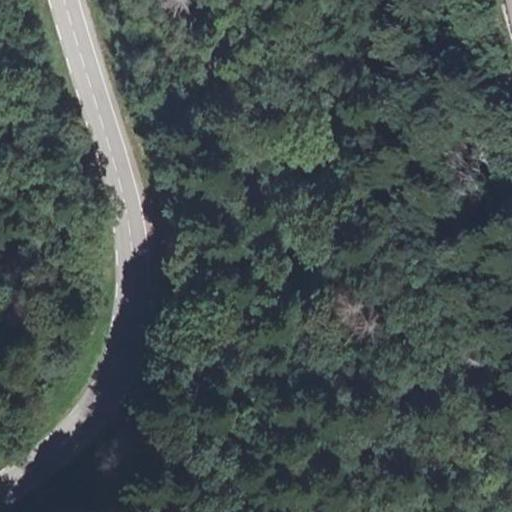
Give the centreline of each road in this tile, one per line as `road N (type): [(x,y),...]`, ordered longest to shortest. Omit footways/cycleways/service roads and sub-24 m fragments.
road 1 (secondary): [(0,498),(94,423),(128,366),(141,300),(121,182),(63,0)]
road 2 (track): [(128,366),(118,511)]
